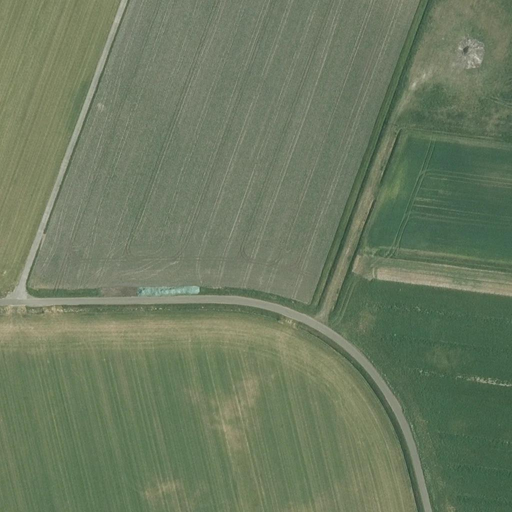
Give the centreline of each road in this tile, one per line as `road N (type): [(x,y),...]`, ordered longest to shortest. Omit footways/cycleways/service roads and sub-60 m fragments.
road 1 (unclassified): [(428,511),(387,389),(344,341),(318,326),(234,299),(0,302)]
road 2 (track): [(124,0),(15,301)]
